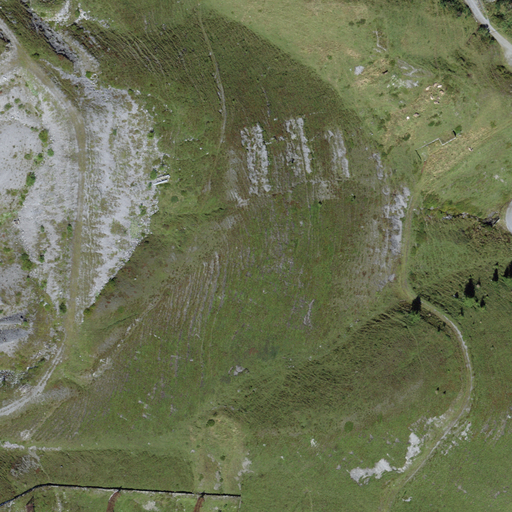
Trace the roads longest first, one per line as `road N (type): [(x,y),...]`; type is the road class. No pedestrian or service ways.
road 1 (track): [(511,118),(451,158),(413,205),(404,255),(416,299),(458,333),(474,398),(389,511)]
road 2 (track): [(0,14),(32,32),(70,76),(113,154),(59,358),(28,403),(0,418)]
